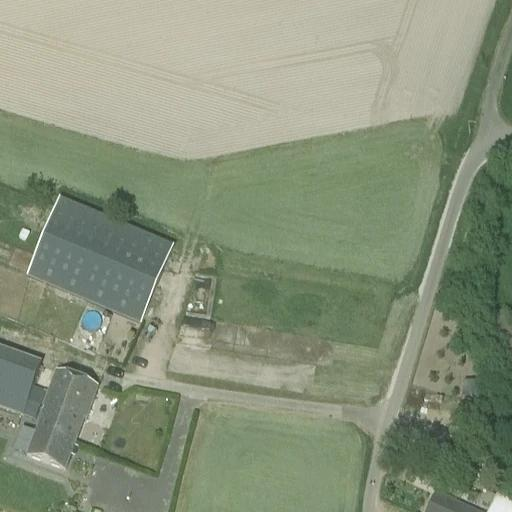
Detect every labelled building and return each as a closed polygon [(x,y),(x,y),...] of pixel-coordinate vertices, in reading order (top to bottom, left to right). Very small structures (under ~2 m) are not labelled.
[(59,202),(25,278),(140,327),(172,249),(59,202)] [(504,312),(485,317),(509,406),(511,405),(511,353),(506,329),(509,329),(504,312)] [(39,409),(41,410),(46,396),(33,391),(40,367),(0,353),(0,410),(22,418),(23,414),(36,417),(39,409)] [(65,473),(83,422),(95,388),(57,374),(27,459),(65,473)] [(463,382),(461,396),(479,399),(481,385),(463,382)] [(468,511),(434,497),(427,511),(468,511)] [(488,511),(511,511),(511,504),(496,497),(495,499),(490,510),(488,511)]
